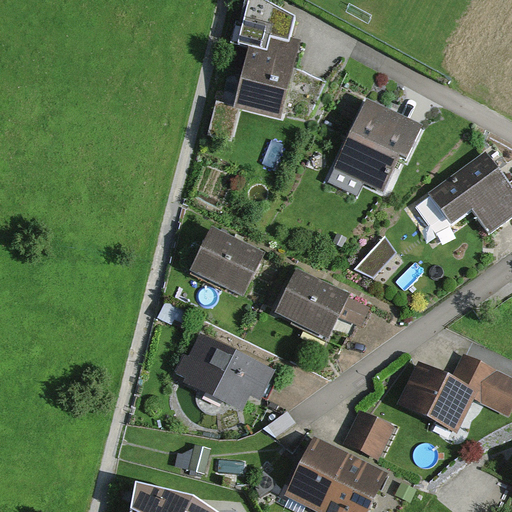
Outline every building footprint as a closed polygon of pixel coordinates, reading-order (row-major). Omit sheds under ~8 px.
[(296,23),(253,0),(251,0),(245,28),(236,25),(227,64),(240,68),(243,62),(247,63),(235,110),(281,120),(283,112),(307,118),(325,85),(295,71),(302,47),(291,41),(296,23)] [(367,104),(327,186),(357,200),(364,186),(381,194),(398,160),(405,163),(421,131),(391,116),(367,104)] [(237,140),(239,112),(214,110),(212,138),(237,140)] [(511,182),(509,185),(501,174),(486,153),(428,195),(453,229),(473,215),(490,239),(511,223),(511,182)] [(213,233),(192,275),(244,300),(264,258),(242,247),(213,233)] [(386,240),(355,272),(372,279),(395,255),(386,240)] [(315,281),(301,274),(277,318),(329,345),(335,333),(351,342),(357,331),(360,333),(370,314),(350,303),(351,301),(315,281)] [(226,349),(202,337),(191,359),(185,356),(175,376),(186,382),(183,387),(245,417),(252,401),(262,406),(277,374),(226,349)] [(418,370),(397,411),(456,440),(475,402),(508,419),(511,410),(511,380),(468,359),(453,388),(434,378),(418,370)] [(298,478),(286,501),(307,511),(372,511),(390,478),(375,471),(396,430),(361,413),(340,452),(313,438),(294,476),(298,478)] [(137,488),(132,511),(210,511),(202,506),(194,501),(137,488)]
